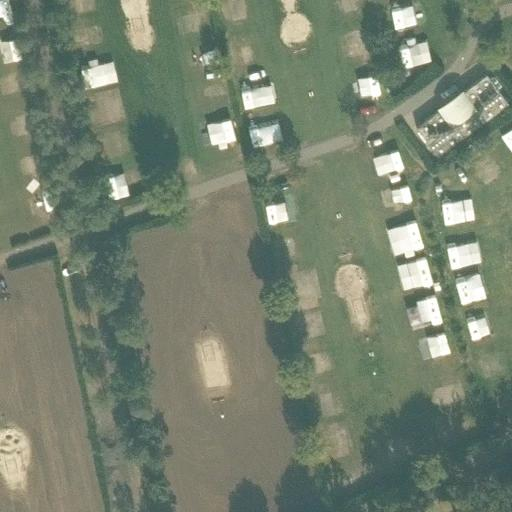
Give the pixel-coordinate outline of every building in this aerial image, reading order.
[(9,0),(0,0),(0,12),(12,9),(9,0)] [(221,9),(225,25),(252,19),(247,2),(221,9)] [(174,15),(180,37),(211,30),(206,8),(174,15)] [(109,82),(108,63),(79,64),(80,83),(109,82)] [(374,72),(354,77),(359,98),(380,92),(374,72)] [(485,74),(462,91),(463,92),(438,111),(437,110),(414,127),(436,156),(507,103),(485,74)] [(229,115),(196,121),(199,143),(233,137),(229,115)] [(92,138),(96,156),(126,150),(122,132),(92,138)] [(130,170),(100,181),(106,199),(136,189),(130,170)] [(245,190),(222,195),(228,224),(251,218),(245,190)] [(447,190),(442,205),(459,211),(464,195),(447,190)] [(143,272),(151,245),(125,238),(117,264),(143,272)] [(240,262),(259,259),(256,241),(236,245),(240,262)] [(23,271),(27,288),(53,282),(50,266),(23,271)] [(289,298),(315,293),(311,270),(285,275),(289,298)] [(251,278),(241,279),(245,301),(255,300),(251,278)] [(274,324),(255,329),(260,347),(279,342),(274,324)] [(474,372),(505,362),(499,345),(469,355),(474,372)] [(332,390),(311,395),(317,419),(338,414),(332,390)] [(262,400),(266,414),(294,407),(290,393),(262,400)] [(155,407),(159,425),(179,421),(175,403),(155,407)] [(284,470),(271,487),(297,507),(310,490),(284,470)] [(264,511),(260,500),(241,508),(242,511),(264,511)]
